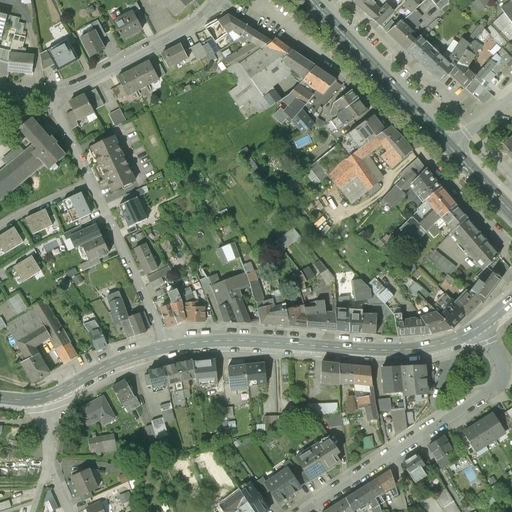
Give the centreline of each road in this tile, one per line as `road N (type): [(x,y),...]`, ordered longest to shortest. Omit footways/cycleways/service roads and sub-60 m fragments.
road 1 (secondary): [(162,348),(232,341),(387,350),(451,340),(478,326)]
road 2 (secondary): [(309,0),(446,143)]
road 3 (residential): [(219,0),(191,25),(49,96)]
road 4 (residential): [(91,181),(162,348)]
road 5 (residential): [(502,376),(387,459)]
road 6 (secondary): [(47,397),(162,348)]
